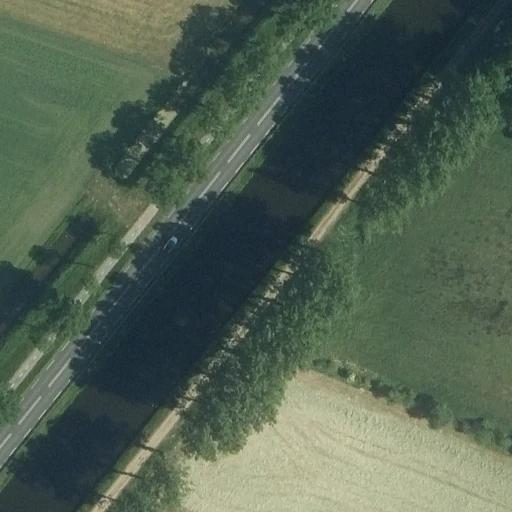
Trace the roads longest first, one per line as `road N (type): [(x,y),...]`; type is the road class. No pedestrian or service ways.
road 1 (track): [(506,0),(99,511)]
road 2 (primary): [(0,449),(358,0)]
